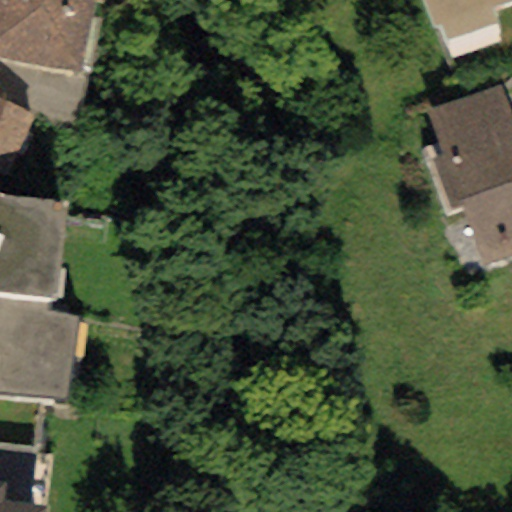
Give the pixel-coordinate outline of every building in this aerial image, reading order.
[(0,0),(0,57),(79,74),(94,0),(0,0)] [(511,0),(421,0),(433,31),(440,28),(445,41),(501,21),(497,8),(511,2),(511,0)] [(511,122),(498,84),(424,111),(440,155),(431,159),(448,207),(461,203),(484,267),(511,256),(511,122)] [(0,187),(34,118),(0,103),(0,187)] [(64,204),(0,194),(0,296),(52,301),(64,204)] [(0,394),(63,400),(74,317),(51,313),(52,301),(0,296),(0,394)] [(3,484),(0,483),(0,511),(42,511),(43,507),(1,502),(3,484)]
